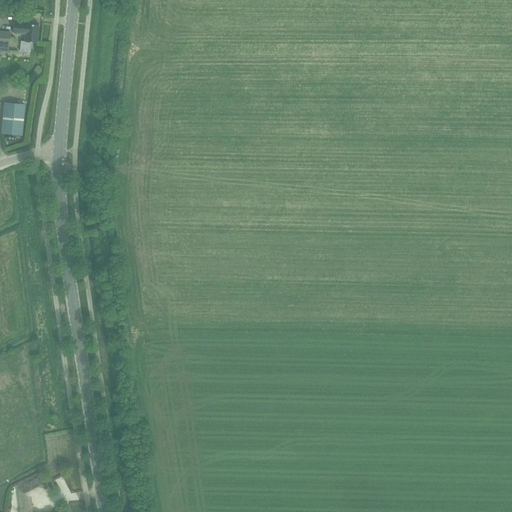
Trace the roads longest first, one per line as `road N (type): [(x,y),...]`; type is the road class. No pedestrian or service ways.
road 1 (tertiary): [(104,511),(66,254),(61,151)]
road 2 (tertiary): [(61,151),(75,0)]
